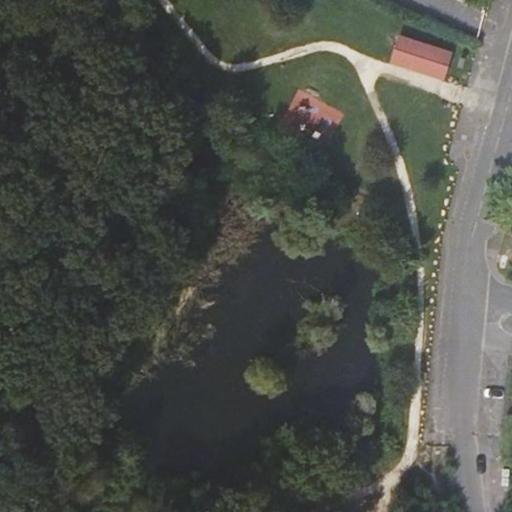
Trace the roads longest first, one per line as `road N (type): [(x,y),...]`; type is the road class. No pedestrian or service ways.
road 1 (residential): [(463,288),(471,511)]
road 2 (residential): [(511,100),(463,288)]
